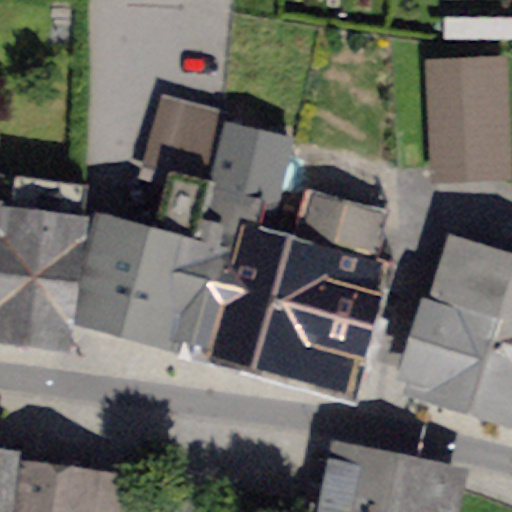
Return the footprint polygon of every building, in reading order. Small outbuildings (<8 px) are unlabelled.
[(511,39),(511,16),(444,16),(444,39),(511,39)] [(494,70),(431,73),(435,176),(498,173),(494,70)] [(158,137),(212,151),(219,126),(165,112),(158,137)] [(212,151),(158,137),(146,176),(174,184),(158,246),(110,233),(89,310),(175,333),(176,330),(210,191),(211,192),(219,153),(212,151)] [(0,297),(11,219),(47,224),(52,183),(0,175),(0,297)] [(0,297),(0,328),(59,337),(70,255),(76,256),(86,188),(52,183),(47,224),(11,219),(0,297)] [(211,339),(235,248),(264,256),(275,215),(259,210),(261,205),(211,192),(210,191),(176,330),(211,339)] [(270,257),(264,256),(235,248),(211,339),(350,374),(371,281),(354,277),(369,222),(309,206),(295,264),(270,257)] [(511,409),(511,273),(451,255),(412,378),(511,409)] [(455,511),(460,489),(333,463),(327,494),(309,491),(304,511),(455,511)] [(9,511),(16,469),(0,467),(0,511),(9,511)] [(16,469),(9,511),(117,511),(121,492),(18,476),(18,469),(16,469)]
